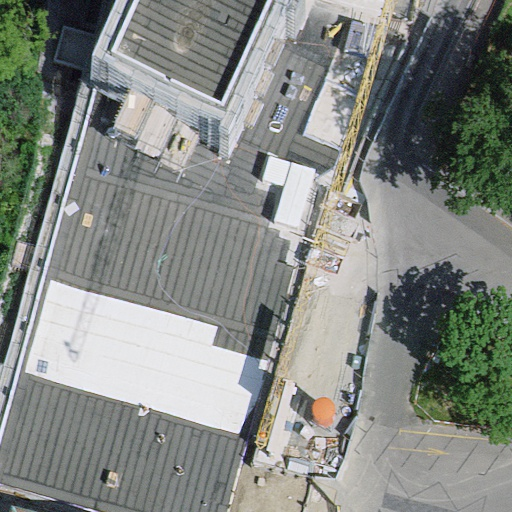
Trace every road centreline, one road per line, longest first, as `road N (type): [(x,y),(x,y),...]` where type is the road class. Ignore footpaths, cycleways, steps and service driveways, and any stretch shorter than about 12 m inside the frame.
road 1 (residential): [(347,170),(296,305),(292,400),(304,440),(373,494),(474,506),(511,495)]
road 2 (residential): [(430,0),(347,170)]
road 3 (residential): [(511,263),(347,170)]
